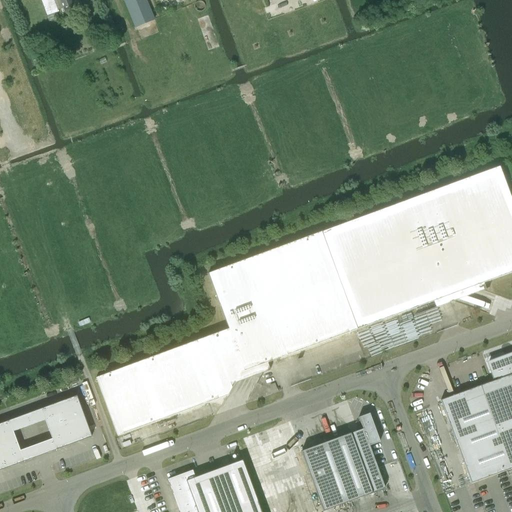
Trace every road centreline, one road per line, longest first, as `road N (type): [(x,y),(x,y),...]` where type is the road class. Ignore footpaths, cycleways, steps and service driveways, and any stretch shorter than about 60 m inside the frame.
road 1 (unclassified): [(55,491),(383,371)]
road 2 (unclassified): [(435,511),(383,371)]
road 3 (unclassified): [(383,371),(511,323)]
